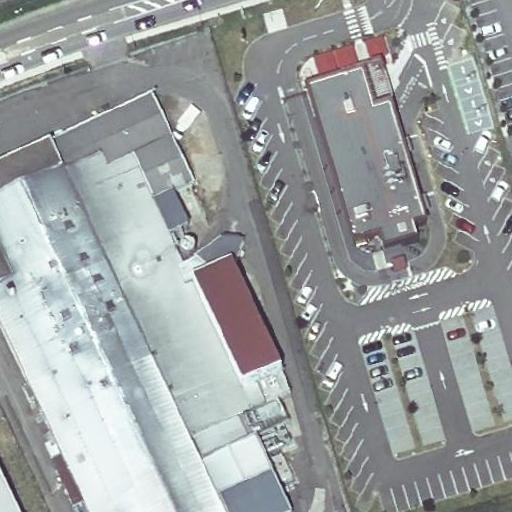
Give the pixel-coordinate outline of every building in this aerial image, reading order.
[(372,103),(362,70),(311,86),(358,236),(383,229),(388,245),(416,236),(411,220),(424,216),(389,104),(374,108),(372,103)] [(0,329),(84,511),(220,511),(216,502),(270,478),(240,416),(248,412),(247,410),(259,404),(251,387),(252,386),(262,408),(288,395),(278,374),(279,374),(229,266),(210,275),(188,285),(180,267),(176,258),(166,237),(159,223),(150,204),(169,195),(192,185),(152,98),(91,126),(103,152),(0,199),(0,329)] [(91,126),(0,167),(0,199),(103,152),(91,126)] [(178,215),(169,195),(150,204),(159,223),(178,215)] [(189,252),(179,231),(166,237),(176,258),(189,252)] [(210,275),(191,261),(186,265),(180,267),(188,285),(210,275)] [(0,511),(13,511),(0,482),(0,511)]
